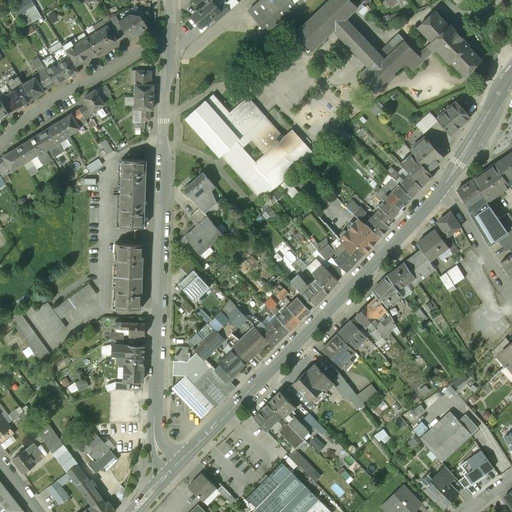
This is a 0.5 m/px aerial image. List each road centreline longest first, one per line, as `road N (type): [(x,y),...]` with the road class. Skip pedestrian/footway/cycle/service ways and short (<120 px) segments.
road 1 (residential): [(169,40),(154,440)]
road 2 (secondary): [(180,459),(441,186)]
road 3 (residential): [(0,139),(147,43),(169,40)]
road 4 (residential): [(441,186),(511,301)]
road 5 (secondary): [(441,186),(511,71)]
